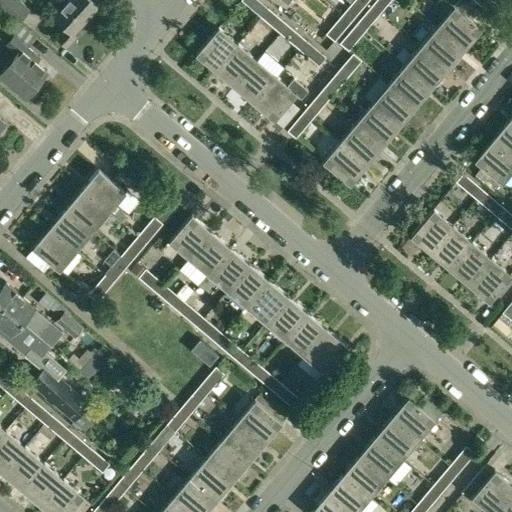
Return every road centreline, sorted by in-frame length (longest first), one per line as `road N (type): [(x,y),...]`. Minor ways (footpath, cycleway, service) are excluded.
road 1 (residential): [(324,270),(106,84)]
road 2 (residential): [(324,270),(511,59)]
road 3 (residential): [(266,511),(410,344)]
road 4 (residential): [(0,212),(106,84)]
road 5 (residential): [(507,426),(410,344)]
